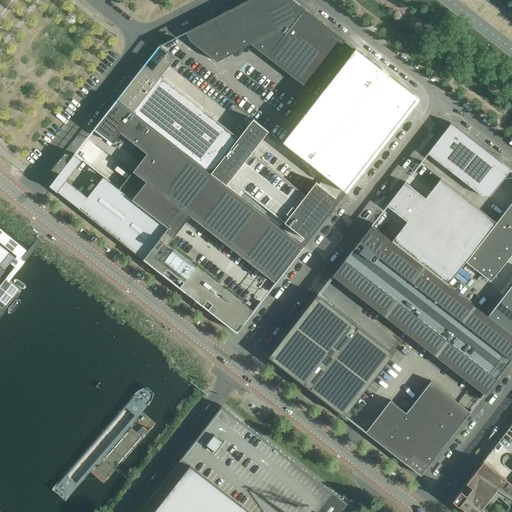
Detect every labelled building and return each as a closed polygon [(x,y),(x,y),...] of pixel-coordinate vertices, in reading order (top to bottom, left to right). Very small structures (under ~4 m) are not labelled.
[(247,0),(231,9),(190,30),(186,32),(190,41),(199,48),(200,48),(217,61),(251,44),(308,88),(344,41),(345,41),(345,40),(310,13),(309,13),(305,10),(305,9),(293,0),(247,0)] [(355,48),(283,142),(347,192),(411,109),(411,107),(410,106),(417,99),(403,88),(403,86),(355,48)] [(238,137),(161,76),(175,58),(167,52),(157,65),(153,70),(145,64),(117,99),(210,172),(238,137)] [(304,246),(117,100),(94,129),(113,143),(121,132),(147,153),(119,189),(168,227),(144,259),(147,261),(150,257),(154,261),(151,265),(237,332),(254,311),(169,244),(191,216),(276,283),(303,247),(304,246)] [(252,120),(211,173),(240,196),(244,190),(309,241),(335,207),(333,206),(338,200),(335,198),(336,197),(316,182),(304,197),(302,196),(303,194),(252,155),(251,156),(250,155),(268,132),(252,120)] [(511,170),(451,123),(428,153),(484,197),(491,196),(511,170)] [(88,197),(67,181),(82,160),(74,154),(59,174),(50,186),(143,259),(168,227),(104,177),(88,197)] [(466,261),(496,222),(441,179),(426,197),(417,190),(405,182),(387,205),(398,214),(407,221),(392,241),(448,284),(466,261)] [(491,281),(511,254),(511,202),(496,222),(466,261),(491,281)] [(359,240),(511,359),(511,358),(511,334),(448,284),(392,241),(372,225),(359,240)] [(0,268),(0,269),(10,257),(0,248),(0,268)] [(333,275),(409,334),(485,393),(497,378),(345,259),(333,275)] [(511,284),(500,300),(511,308),(511,284)] [(345,416),(394,353),(317,294),(269,355),(345,416)] [(488,315),(511,333),(511,308),(500,300),(488,315)] [(421,475),(471,412),(431,381),(406,412),(390,400),(366,432),(389,450),(421,475)] [(321,511),(331,500),(342,509),(345,506),(347,503),(246,424),(222,406),(182,457),(183,457),(181,459),(190,465),(153,511),(321,511)] [(511,424),(483,461),(511,483),(511,424)] [(511,511),(511,483),(483,461),(453,500),(467,511),(511,511)]
